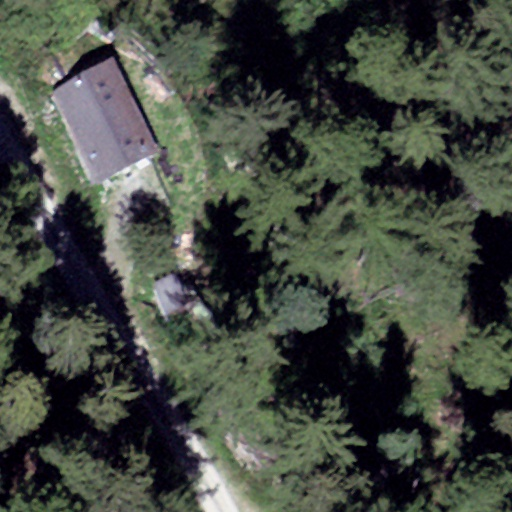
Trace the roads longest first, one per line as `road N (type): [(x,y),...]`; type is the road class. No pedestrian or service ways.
road 1 (track): [(0,175),(128,398)]
road 2 (track): [(128,398),(251,511)]
road 3 (track): [(128,398),(190,511)]
